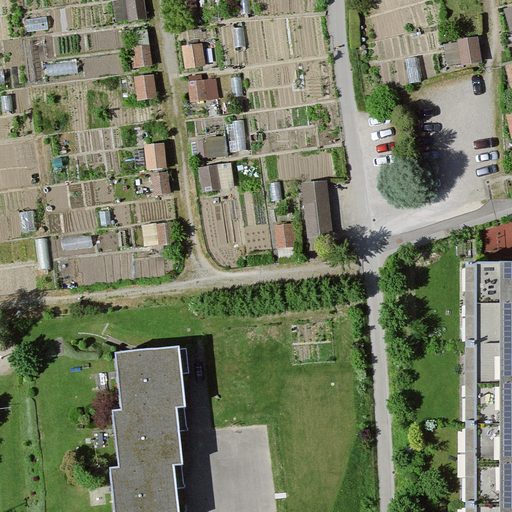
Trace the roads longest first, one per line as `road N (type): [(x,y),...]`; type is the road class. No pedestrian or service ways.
road 1 (track): [(0,302),(344,270),(374,252)]
road 2 (track): [(156,0),(198,284)]
road 3 (residential): [(389,511),(374,252)]
road 4 (track): [(368,219),(341,0)]
road 5 (track): [(480,187),(493,65),(489,0)]
road 6 (track): [(511,177),(369,223)]
road 7 (residential): [(511,211),(374,252)]
